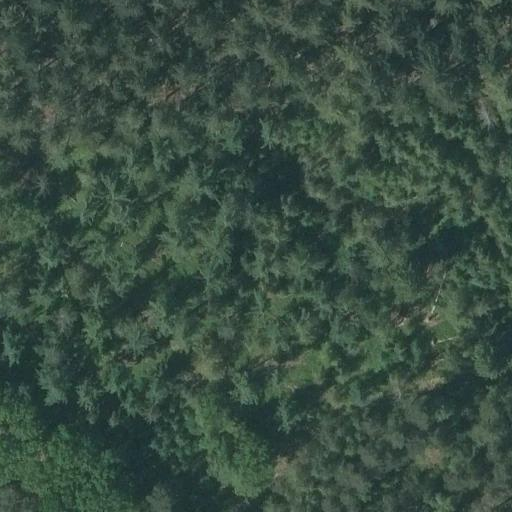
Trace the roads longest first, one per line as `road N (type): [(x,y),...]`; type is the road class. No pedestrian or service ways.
road 1 (track): [(291,447),(256,425),(0,167)]
road 2 (track): [(255,511),(307,433),(511,359)]
